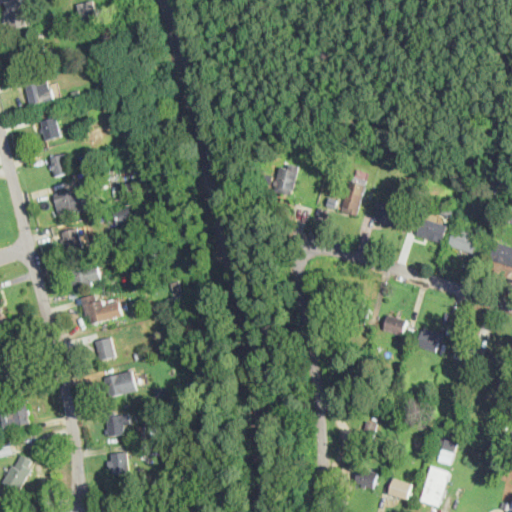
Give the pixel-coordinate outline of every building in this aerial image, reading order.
[(23,6),(26,16),(32,14),(33,20),(27,21),(28,25),(14,28),(12,21),(8,23),(2,1),(6,0),(26,0),(28,5),(23,6)] [(95,0),(99,14),(83,18),(77,0),(95,0)] [(123,46),(116,46),(115,32),(122,31),(123,46)] [(33,44),(34,49),(47,46),(51,62),(23,69),(18,48),(33,44)] [(28,77),(30,84),(51,79),(56,98),(32,104),(28,86),(17,88),(15,80),(28,77)] [(74,98),(72,98),(71,91),(80,89),(82,96),(74,98)] [(61,135),(48,139),(43,121),(58,117),(63,135),(61,135)] [(72,172),(56,176),(52,158),(67,154),(72,172)] [(301,167),(300,172),(296,190),(291,189),(289,194),(277,191),(283,167),(291,169),(293,165),(301,167)] [(370,180),(369,184),(359,215),(343,211),(353,180),(355,181),(357,176),(370,180)] [(147,181),(150,193),(143,195),(143,198),(124,203),(120,186),(139,181),(140,183),(147,181)] [(88,187),(89,193),(97,191),(101,205),(92,209),(81,211),(81,209),(61,214),(58,202),(56,195),(88,187)] [(498,189),(496,197),(487,194),(489,187),(498,189)] [(164,196),(156,197),(155,191),(163,189),(164,196)] [(408,210),(401,227),(389,222),(388,224),(382,223),(383,220),(377,217),(381,206),(377,205),(380,199),(408,210)] [(135,222),(119,226),(115,211),(132,207),(135,222)] [(449,227),(444,242),(419,234),(424,217),(450,226),(449,227)] [(85,246),(69,250),(64,232),(80,228),(85,246)] [(476,252),(452,244),(457,228),(482,236),(476,252)] [(511,264),(493,258),(499,241),(511,245),(511,264)] [(169,263),(152,266),(150,252),(166,249),(169,263)] [(94,284),(79,288),(75,270),(100,263),(103,279),(94,282),(94,284)] [(161,287),(155,288),(153,281),(159,279),(161,287)] [(187,303),(170,307),(168,298),(176,296),(173,282),(181,280),(187,303)] [(97,294),(99,302),(105,300),(106,305),(121,301),(125,314),(109,318),(110,320),(94,323),(92,316),(88,317),(83,297),(97,294)] [(367,303),(366,307),(372,309),(367,324),(348,317),(353,302),(358,304),(360,300),(367,303)] [(0,327),(0,307),(10,317),(0,327)] [(409,320),(405,335),(386,329),(391,314),(409,320)] [(427,327),(440,332),(446,334),(442,342),(440,352),(420,346),(425,330),(426,331),(427,327)] [(118,356),(102,360),(98,341),(113,337),(118,356)] [(476,357),(473,364),(455,358),(460,343),(479,348),(476,357)] [(145,359),(139,361),(137,354),(143,352),(145,359)] [(511,369),(511,373),(511,375),(492,369),(496,354),(511,359),(511,369)] [(0,362),(17,359),(19,367),(23,366),(25,374),(21,375),(22,379),(3,383),(0,371),(0,362)] [(127,393),(112,397),(107,377),(122,374),(127,393)] [(171,394),(157,396),(155,387),(169,385),(171,394)] [(510,388),(507,400),(501,399),(505,386),(510,388)] [(30,413),(32,422),(6,428),(4,420),(10,418),(10,416),(8,416),(6,410),(13,408),(12,407),(27,403),(30,413)] [(122,435),(111,436),(109,416),(132,414),(133,423),(126,424),(127,434),(122,435)] [(511,420),(509,427),(502,425),(505,418),(511,420)] [(380,423),(375,441),(363,438),(368,420),(380,423)] [(148,439),(138,439),(138,426),(148,426),(148,439)] [(160,436),(152,437),(152,429),(160,428),(160,436)] [(456,450),(452,463),(439,459),(447,436),(459,440),(456,450)] [(15,454),(0,457),(0,445),(13,443),(15,454)] [(184,460),(168,461),(167,444),(183,443),(184,460)] [(129,452),(132,472),(115,474),(114,468),(111,468),(111,461),(114,461),(113,454),(129,452)] [(34,461),(30,468),(33,470),(21,491),(5,482),(15,465),(17,467),(24,454),(35,460),(34,461)] [(450,480),(441,506),(423,500),(434,466),(452,472),(450,480)] [(380,473),(375,488),(357,482),(362,467),(380,473)] [(411,493),(409,498),(391,492),(396,475),(415,482),(411,493)]
